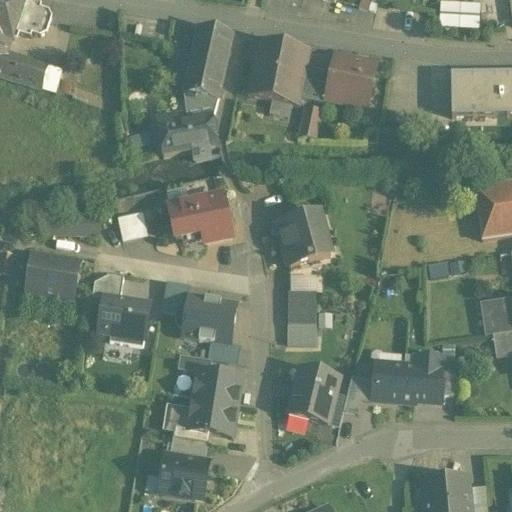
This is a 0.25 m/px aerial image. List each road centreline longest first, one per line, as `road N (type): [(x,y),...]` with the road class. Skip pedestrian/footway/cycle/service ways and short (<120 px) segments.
road 1 (residential): [(511,59),(420,55),(106,0)]
road 2 (residential): [(266,493),(257,287),(241,200)]
road 3 (residential): [(266,493),(363,449),(402,442)]
